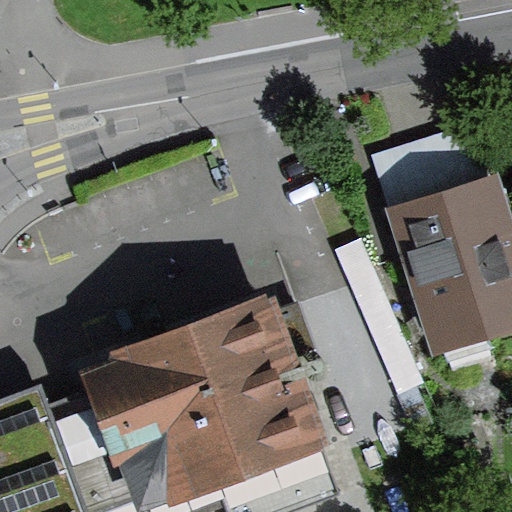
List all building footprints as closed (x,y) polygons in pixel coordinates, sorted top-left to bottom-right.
[(371,148),(387,197),(482,165),(465,116),(371,148)] [(387,197),(383,199),(434,348),(511,321),(511,206),(496,161),(482,165),(387,197)] [(361,239),(335,250),(414,430),(431,423),(415,387),(424,383),(361,239)] [(81,357),(91,383),(47,400),(90,511),(178,511),(325,456),(317,435),(330,430),(274,284),(260,289),(255,276),(110,331),(115,344),(81,357)] [(90,511),(47,400),(37,373),(0,386),(0,511),(90,511)]
